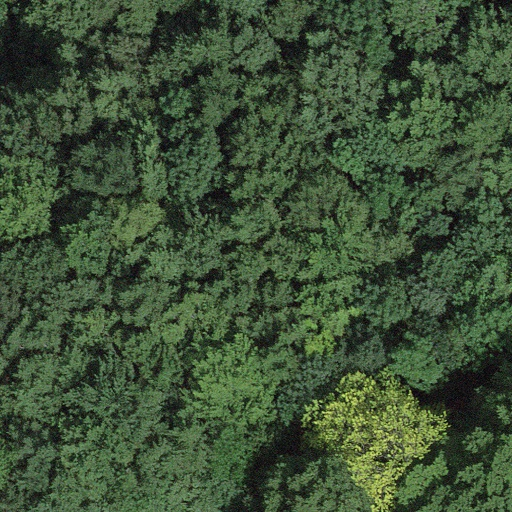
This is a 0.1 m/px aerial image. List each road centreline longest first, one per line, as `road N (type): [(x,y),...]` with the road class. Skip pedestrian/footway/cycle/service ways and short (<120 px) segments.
road 1 (track): [(0,392),(511,59)]
road 2 (track): [(511,397),(234,511)]
